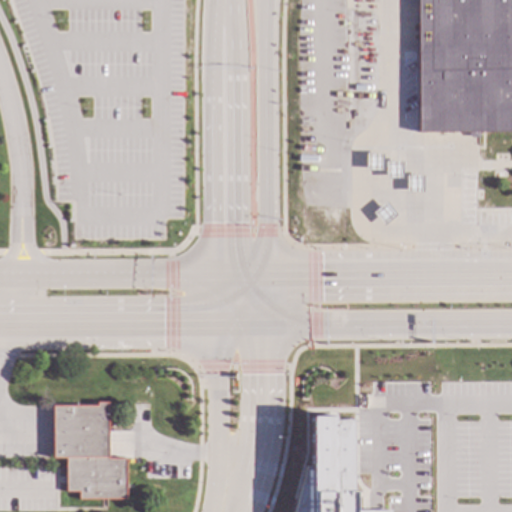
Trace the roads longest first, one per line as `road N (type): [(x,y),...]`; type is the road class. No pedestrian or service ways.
road 1 (secondary): [(224,0),(220,277)]
road 2 (secondary): [(264,277),(264,9)]
road 3 (primary): [(261,326),(511,323)]
road 4 (primary): [(511,275),(264,277)]
road 5 (primary): [(0,328),(216,326)]
road 6 (residential): [(216,326),(221,511)]
road 7 (primary): [(220,277),(56,275)]
road 8 (residential): [(242,474),(258,420),(261,326)]
road 9 (residential): [(0,65),(21,207)]
